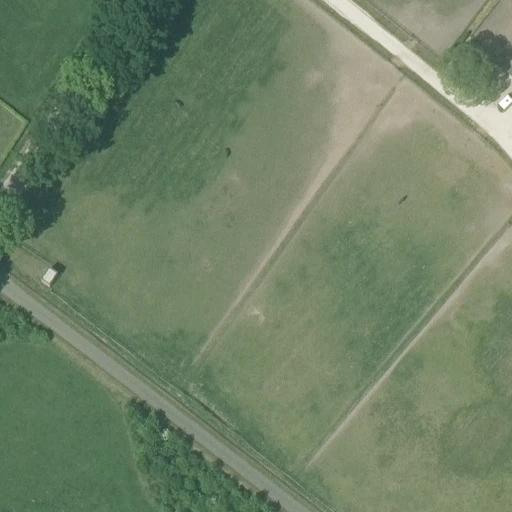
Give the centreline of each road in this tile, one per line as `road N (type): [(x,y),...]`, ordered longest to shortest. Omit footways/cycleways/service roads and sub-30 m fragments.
road 1 (unclassified): [(294,511),(0,283)]
road 2 (unclassified): [(0,208),(138,0)]
road 3 (unknown): [(332,0),(511,138)]
